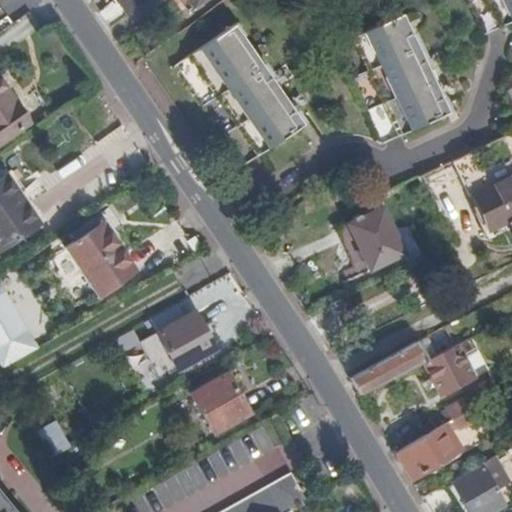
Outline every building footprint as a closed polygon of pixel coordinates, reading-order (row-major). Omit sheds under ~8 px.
[(126,0),(117,6),(126,20),(151,2),(150,0),(126,0)] [(511,24),(511,0),(483,0),(498,31),(511,24)] [(194,2),(188,6),(191,11),(197,7),(194,2)] [(445,118),(401,19),(352,41),(396,140),(445,118)] [(301,129),(234,30),(188,60),(256,159),(301,129)] [(0,148),(29,128),(0,86),(0,148)] [(471,199),(491,190),(475,154),(455,163),(471,199)] [(9,177),(4,180),(20,203),(23,208),(40,232),(45,228),(9,177)] [(20,203),(4,180),(0,183),(0,258),(40,232),(23,208),(17,212),(14,207),(20,203)] [(511,181),(491,190),(471,199),(486,234),(490,242),(511,233),(511,235),(511,181)] [(23,208),(20,203),(14,207),(17,212),(23,208)] [(140,237),(153,234),(146,208),(134,211),(140,237)] [(346,228),(346,230),(363,268),(367,276),(404,260),(383,212),(360,222),(359,220),(352,222),(354,225),(346,228)] [(134,276),(100,229),(45,268),(58,286),(59,291),(64,298),(68,300),(77,314),(95,299),(98,303),(134,276)] [(363,268),(346,230),(336,234),(353,273),(363,268)] [(0,373),(35,354),(0,291),(0,373)] [(176,376),(213,356),(192,318),(156,339),(176,376)] [(117,336),(122,350),(138,345),(133,331),(117,336)] [(425,364),(422,366),(438,400),(473,382),(470,375),(483,368),(469,342),(434,360),(425,364)] [(427,343),(418,347),(425,364),(434,360),(427,343)] [(417,346),(348,382),(358,398),(422,366),(425,364),(418,347),(417,346)] [(249,419),(227,380),(190,400),(213,440),(249,419)] [(445,413),(451,423),(469,413),(463,402),(445,413)] [(451,423),(394,457),(410,483),(459,454),(449,436),(474,422),(469,413),(451,423)] [(49,458),(70,448),(57,419),(35,429),(49,458)] [(507,487),(493,462),(481,468),(482,471),(453,487),(454,489),(448,493),(455,507),(462,503),(466,511),(499,511),(504,510),(495,493),(507,487)] [(285,511),(301,503),(289,482),(234,511),(285,511)] [(289,511),(302,505),(301,503),(285,511),(289,511)] [(458,511),(466,511),(462,503),(455,507),(458,511)]
